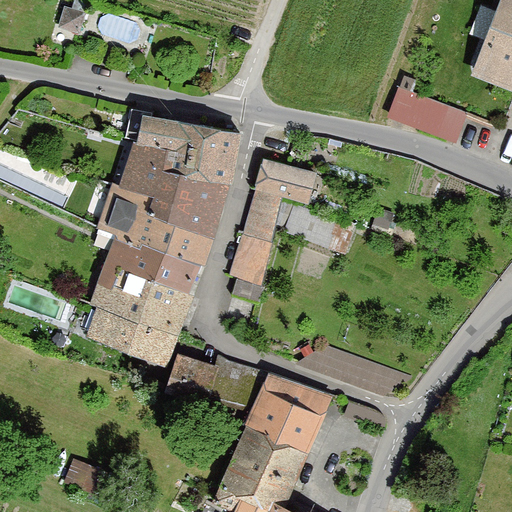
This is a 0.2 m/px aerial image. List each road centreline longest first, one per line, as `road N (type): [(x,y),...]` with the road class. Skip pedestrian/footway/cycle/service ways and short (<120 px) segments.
road 1 (residential): [(257,113),(206,314),(210,334),(410,416)]
road 2 (unclassified): [(257,113),(429,150),(511,184)]
road 3 (unclassified): [(0,67),(236,109)]
road 4 (unclassified): [(410,416),(511,292)]
